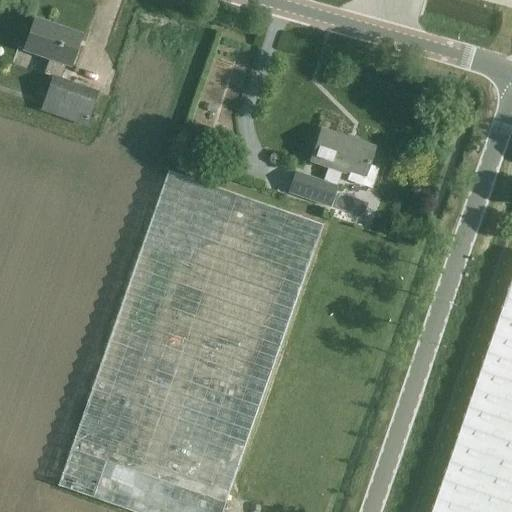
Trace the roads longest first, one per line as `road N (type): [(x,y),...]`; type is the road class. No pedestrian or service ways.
road 1 (unclassified): [(368,511),(511,87)]
road 2 (tertiary): [(511,70),(260,0)]
